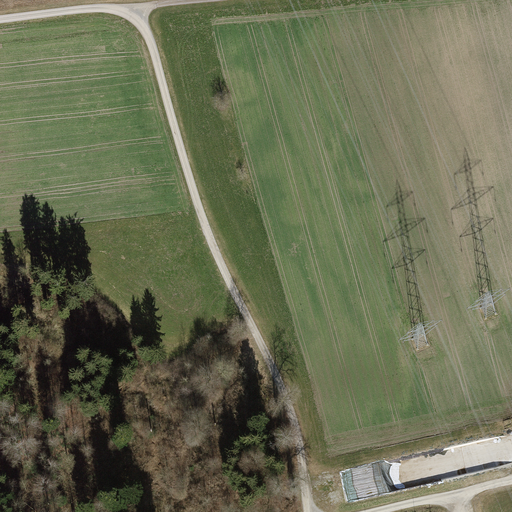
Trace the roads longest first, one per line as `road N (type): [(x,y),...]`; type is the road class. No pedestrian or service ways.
road 1 (track): [(132,15),(149,37),(204,225),(281,386),(310,511)]
road 2 (track): [(375,511),(511,480)]
road 3 (track): [(132,15),(107,8),(0,19)]
